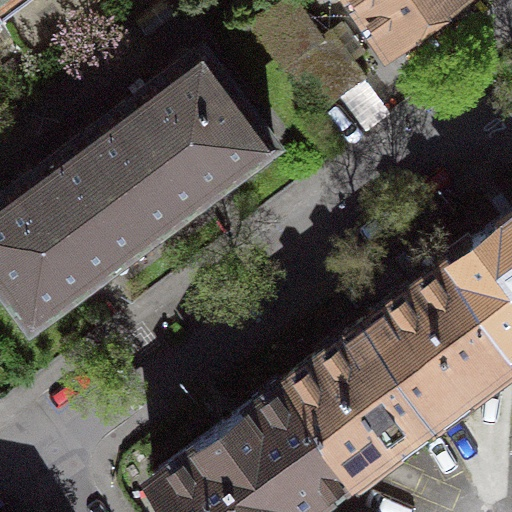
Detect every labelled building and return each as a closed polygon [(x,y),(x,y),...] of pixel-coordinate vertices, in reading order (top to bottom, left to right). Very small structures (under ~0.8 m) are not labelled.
[(279,0),(249,20),(316,111),(367,74),(349,49),(331,25),(322,31),(300,0),(279,0)] [(357,0),(387,43),(445,0),(357,0)] [(203,40),(81,131),(152,226),(213,181),(274,136),(203,40)] [(92,271),(152,226),(81,131),(0,190),(0,273),(31,316),(92,271)] [(511,204),(498,215),(445,254),(511,348),(511,343),(507,337),(511,332),(511,204)] [(405,283),(365,313),(435,412),(511,355),(511,348),(445,254),(405,283)] [(435,412),(365,313),(324,343),(284,373),(354,472),(435,412)] [(179,511),(298,511),(312,504),(305,493),(313,486),(315,490),(346,466),(352,474),(354,472),(284,373),(218,421),(153,470),(179,511)]
